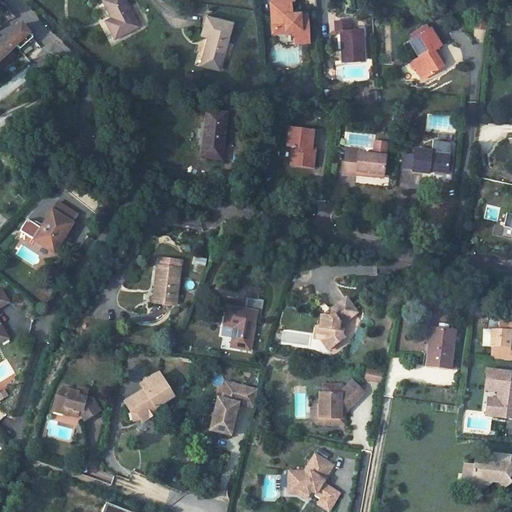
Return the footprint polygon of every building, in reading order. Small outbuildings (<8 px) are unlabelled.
[(111,0),(101,0),(92,7),(103,23),(98,28),(114,50),(136,34),(111,0)] [(262,0),(263,24),(286,24),(286,29),(289,29),(289,39),(303,39),(302,8),(291,8),(282,8),(282,6),(282,0),(262,0)] [(485,8),(475,7),(473,21),(483,23),(485,8)] [(199,13),(194,33),(202,35),(198,54),(218,56),(226,17),(199,13)] [(338,25),(339,56),(362,55),(359,24),(349,24),(347,15),(331,16),(332,25),(338,25)] [(9,51),(29,33),(28,32),(21,23),(0,42),(0,68),(14,56),(9,51)] [(409,39),(417,53),(411,58),(413,62),(411,63),(419,78),(429,72),(428,69),(440,63),(437,54),(434,55),(431,48),(439,44),(430,27),(409,39)] [(207,108),(200,152),(220,155),(225,110),(207,108)] [(295,145),(292,163),(312,165),(315,147),(312,146),(314,129),(290,126),(288,144),(295,145)] [(345,149),(342,171),(355,174),(354,170),(380,173),(384,139),(373,138),(371,151),(345,149)] [(426,172),(444,174),(446,155),(447,147),(430,145),(428,153),(412,151),(411,158),(409,171),(409,173),(426,175),(426,172)] [(411,158),(401,157),(399,169),(409,171),(411,158)] [(426,178),(443,180),(444,174),(426,172),(426,175),(426,178)] [(54,252),(77,214),(57,202),(43,225),(45,227),(43,229),(37,225),(30,237),(54,252)] [(511,206),(511,212),(504,210),(501,224),(511,226),(510,235),(510,236),(511,236),(511,206)] [(30,237),(37,225),(27,219),(20,230),(30,237)] [(510,235),(511,226),(501,224),(499,233),(510,235)] [(153,266),(151,287),(156,288),(154,303),(173,305),(178,268),(170,267),(171,258),(157,257),(156,266),(153,266)] [(178,268),(179,259),(171,258),(170,267),(178,268)] [(196,259),(195,271),(205,272),(206,260),(196,259)] [(0,306),(9,302),(2,286),(0,287),(0,336),(5,334),(0,324),(0,306)] [(349,330),(351,321),(348,320),(351,311),(354,312),(368,301),(357,288),(330,309),(328,319),(333,320),(330,331),(328,331),(337,344),(352,334),(349,330)] [(227,307),(228,319),(235,318),(238,345),(258,342),(253,304),(227,307)] [(324,318),(322,330),(328,331),(330,331),(333,320),(328,319),(324,318)] [(511,323),(497,322),(496,330),(490,329),(488,346),(489,346),(487,356),(511,359),(511,349),(507,349),(509,338),(510,333),(511,333),(511,323)] [(430,323),(425,362),(448,365),(453,326),(430,323)] [(490,329),(483,328),(480,345),(488,346),(490,329)] [(367,368),(365,380),(381,384),(383,372),(367,368)] [(141,392),(122,405),(128,413),(138,412),(137,416),(142,423),(156,414),(154,411),(170,398),(163,387),(162,388),(154,378),(138,389),(141,392)] [(225,399),(231,381),(226,379),(220,398),(225,399)] [(339,388),(334,383),(317,384),(317,393),(314,393),(315,404),(315,419),(324,419),(324,425),(340,425),(341,411),(361,392),(348,379),(339,388)] [(228,435),(237,402),(253,406),(257,389),(231,381),(225,399),(220,398),(216,397),(207,430),(228,435)] [(511,382),(496,381),(493,399),(490,416),(511,417),(511,382)] [(0,400),(9,395),(4,387),(0,389),(0,400)] [(83,394),(58,387),(52,404),(63,408),(61,413),(69,415),(71,408),(78,410),(81,411),(79,418),(84,420),(99,412),(92,399),(82,396),(83,394)] [(51,410),(61,413),(63,408),(52,404),(51,410)] [(308,404),(308,424),(324,425),(324,419),(315,419),(315,404),(308,404)] [(76,418),(78,410),(71,408),(69,415),(76,418)] [(295,487),(304,493),(308,487),(312,489),(309,494),(317,499),(313,505),(323,511),(324,511),(336,495),(316,483),(328,464),(309,452),(299,470),(282,470),(282,488),(295,487)] [(465,460),(462,476),(474,477),(477,480),(482,485),(490,477),(496,478),(501,484),(511,476),(507,472),(511,468),(511,460),(510,458),(487,455),(476,461),(465,460)] [(283,495),(292,494),(300,499),(304,493),(295,487),(282,488),(283,495)] [(130,511),(107,503),(105,509),(112,511),(130,511)]
